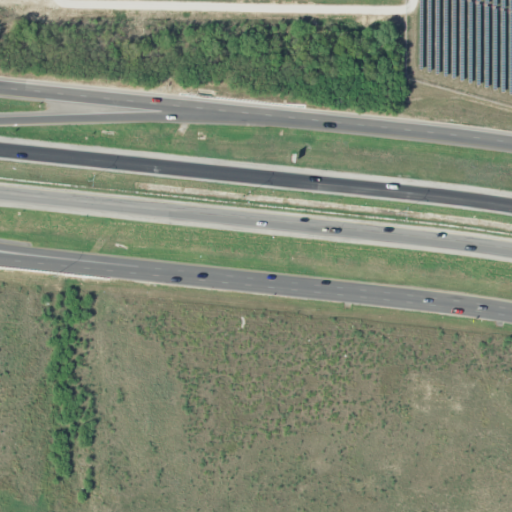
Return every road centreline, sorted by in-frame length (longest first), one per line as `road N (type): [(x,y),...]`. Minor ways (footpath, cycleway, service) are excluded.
road 1 (secondary): [(511,145),(0,85)]
road 2 (secondary): [(0,258),(511,315)]
road 3 (motorway): [(511,204),(0,149)]
road 4 (motorway): [(0,193),(511,246)]
road 5 (motorway): [(255,111),(0,119)]
